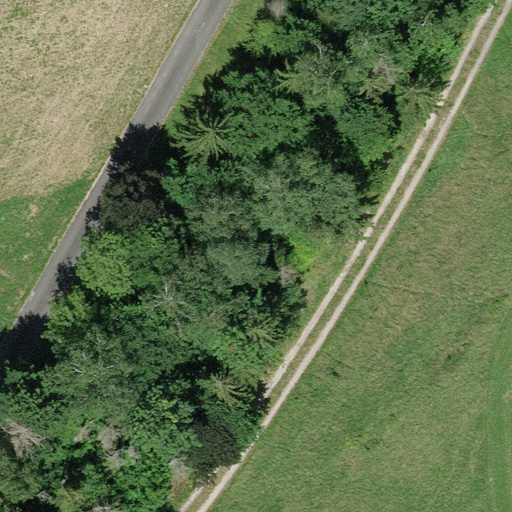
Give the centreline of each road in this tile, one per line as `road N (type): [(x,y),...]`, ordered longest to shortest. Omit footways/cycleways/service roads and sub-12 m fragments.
road 1 (track): [(189,511),(360,260),(500,0)]
road 2 (unclassified): [(213,0),(0,371)]
